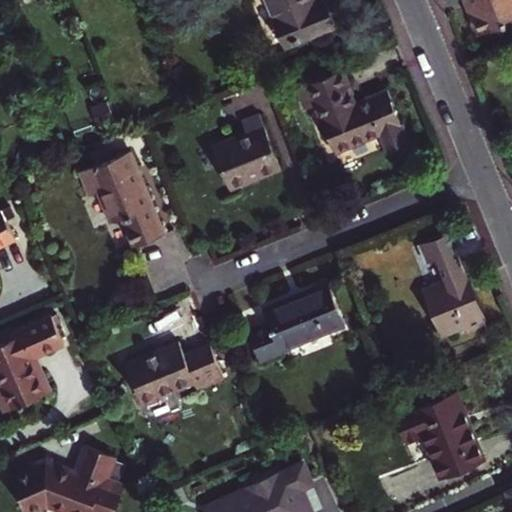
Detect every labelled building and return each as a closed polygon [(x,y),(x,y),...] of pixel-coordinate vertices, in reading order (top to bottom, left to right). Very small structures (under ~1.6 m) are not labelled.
[(314,0),(271,0),(288,38),(333,19),(324,0),(315,0),(314,1),(314,0)] [(355,94),(341,63),(294,82),(302,103),(313,99),(334,144),(377,126),(385,144),(407,135),(384,83),(355,94)] [(246,132),(212,146),(228,188),(281,165),(260,113),(242,120),(246,132)] [(164,228),(132,147),(81,167),(90,191),(100,187),(112,216),(125,211),(136,239),(164,228)] [(0,245),(17,238),(5,210),(0,211),(0,245)] [(486,324),(448,233),(419,245),(427,264),(437,260),(445,279),(420,289),(440,336),(465,326),(467,333),(486,324)] [(329,283),(265,308),(270,319),(248,328),(262,363),(283,354),(282,351),(345,325),(329,283)] [(35,372),(31,360),(36,358),(62,347),(50,318),(6,336),(8,340),(0,343),(0,410),(1,412),(50,391),(40,370),(35,372)] [(178,341),(125,363),(140,402),(192,381),(195,389),(223,377),(209,343),(183,354),(178,341)] [(35,372),(40,370),(36,358),(31,360),(35,372)] [(457,388),(397,412),(416,460),(433,454),(441,474),(484,457),(457,388)] [(74,470),(45,459),(8,476),(23,511),(26,511),(46,504),(66,511),(87,511),(88,511),(92,511),(113,511),(124,482),(118,480),(107,476),(114,457),(115,455),(84,443),(74,470)] [(107,476),(118,480),(125,461),(114,457),(107,476)] [(310,511),(305,501),(301,503),(295,491),(311,484),(303,467),(278,478),(276,474),(249,486),(251,490),(206,509),(207,511),(310,511)] [(181,491),(165,497),(169,507),(185,500),(181,491)]
